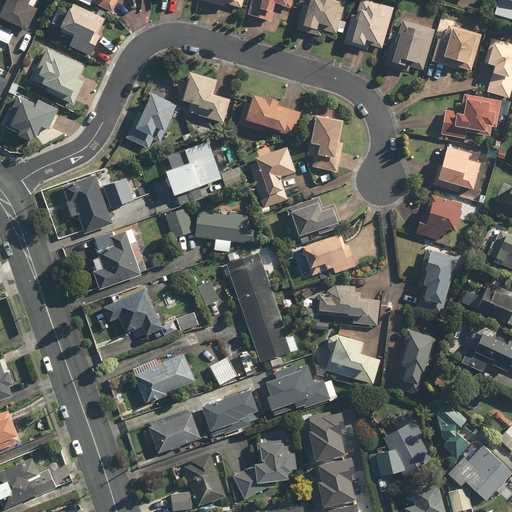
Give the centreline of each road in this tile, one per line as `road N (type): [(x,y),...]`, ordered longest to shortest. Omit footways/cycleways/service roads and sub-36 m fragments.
road 1 (residential): [(385,186),(385,127),(345,78),(171,34),(136,52),(88,145),(0,190)]
road 2 (residential): [(115,511),(0,196)]
